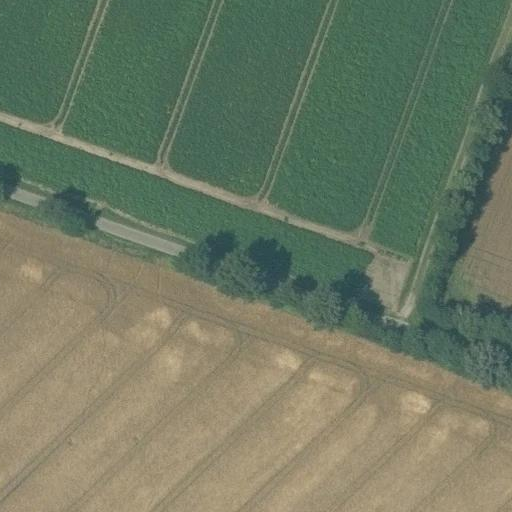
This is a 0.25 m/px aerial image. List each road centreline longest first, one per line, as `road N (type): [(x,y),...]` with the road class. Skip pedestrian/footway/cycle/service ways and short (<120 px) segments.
road 1 (unclassified): [(0,187),(511,368)]
road 2 (track): [(506,0),(400,329)]
